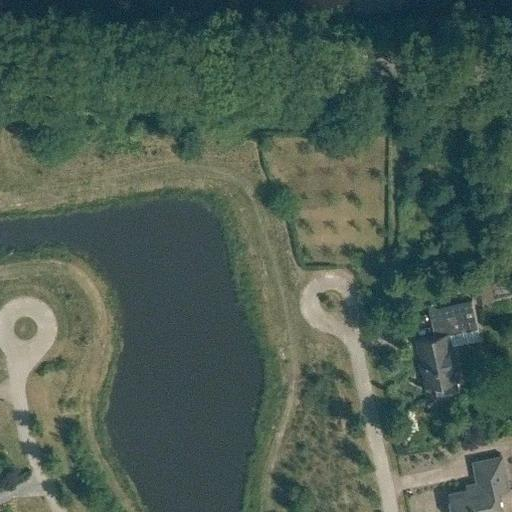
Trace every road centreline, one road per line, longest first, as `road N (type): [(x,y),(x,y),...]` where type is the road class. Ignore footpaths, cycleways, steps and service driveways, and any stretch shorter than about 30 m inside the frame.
road 1 (unclassified): [(0,66),(511,72)]
road 2 (residential): [(331,303),(359,364),(391,511)]
road 3 (residential): [(57,511),(19,409),(24,332)]
